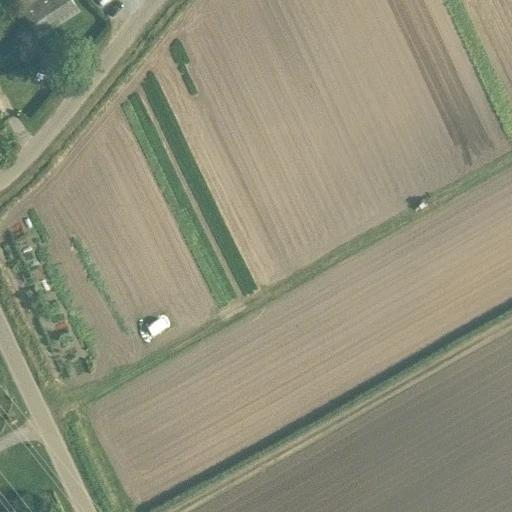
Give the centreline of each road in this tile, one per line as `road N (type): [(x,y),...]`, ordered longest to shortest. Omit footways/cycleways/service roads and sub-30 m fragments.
road 1 (track): [(188,511),(511,325)]
road 2 (unclassified): [(0,178),(153,0)]
road 3 (unclassified): [(86,511),(0,321)]
